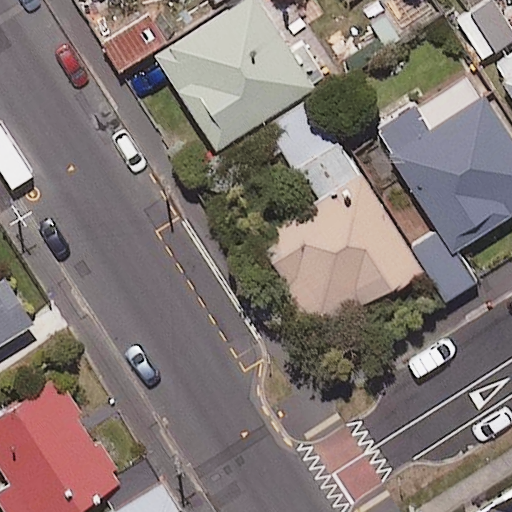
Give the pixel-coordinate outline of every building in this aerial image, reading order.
[(288,49),(256,0),(240,0),(155,54),(214,148),(325,77),(302,41),(288,49)] [(442,10),(434,0),(377,0),(363,10),(388,47),(442,10)] [(511,38),(511,28),(493,0),(482,0),(456,17),(482,58),(511,38)] [(164,41),(149,14),(105,39),(120,66),(164,41)] [(511,52),(492,65),(511,96),(511,52)] [(475,279),(455,248),(509,213),(511,211),(511,141),(482,94),(430,127),(414,102),(374,128),(438,228),(414,243),(448,296),(475,279)] [(354,173),(312,99),(266,125),(311,203),(257,234),(312,330),(417,270),(360,170),(354,173)] [(0,343),(39,319),(9,272),(0,277),(0,343)] [(70,511),(127,479),(66,374),(0,412),(0,457),(14,481),(0,489),(0,508),(2,511),(70,511)] [(174,511),(184,506),(166,477),(108,511),(174,511)] [(511,511),(511,490),(477,511),(511,511)]
